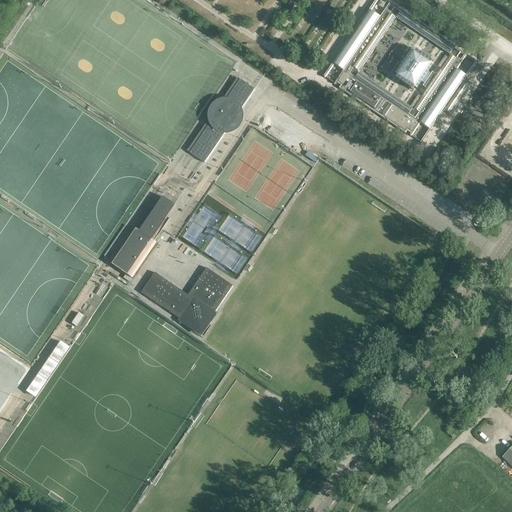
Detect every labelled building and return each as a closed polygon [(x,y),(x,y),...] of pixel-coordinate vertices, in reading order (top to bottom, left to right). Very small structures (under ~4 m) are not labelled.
[(345,44),(347,41),(348,41),(324,77),(324,78),(325,78),(334,84),(334,85),(335,84),(336,85),(337,83),(341,86),(339,88),(405,133),(407,131),(411,134),(410,135),(410,136),(410,137),(411,136),(420,143),(420,144),(421,143),(422,144),(446,108),(446,109),(444,111),(444,112),(445,111),(449,114),(449,115),(450,114),(451,115),(469,88),(468,87),(469,87),(468,86),(468,87),(463,84),(464,83),(463,83),(461,86),(476,64),(475,63),(476,62),(475,62),(475,63),(465,56),(466,56),(465,55),(465,56),(464,55),(464,56),(464,57),(462,61),(457,58),(460,53),(454,49),(454,47),(455,48),(455,47),(400,10),(401,11),(400,12),(394,8),(390,13),(387,10),(390,6),(390,5),(389,5),(390,4),(389,4),(382,0),(375,0),(363,19),(362,19),(364,16),(345,44)] [(190,153),(204,163),(225,133),(225,132),(228,132),(229,132),(231,131),(233,131),(235,129),(235,130),(238,127),(240,124),(241,120),(242,115),(240,110),(255,90),(240,80),(237,78),(223,99),(226,100),(225,100),(225,101),(223,101),(222,101),(218,102),(216,103),(215,105),(213,106),(212,107),(211,109),(211,111),(210,113),(210,115),(210,117),(210,118),(210,120),(211,122),(208,121),(187,151),(190,153)] [(163,197),(115,267),(132,278),(156,243),(152,240),(175,206),(163,197)] [(155,273),(141,293),(179,319),(178,321),(201,337),(211,323),(218,314),(215,312),(233,286),(206,268),(188,295),(155,273)] [(60,340),(27,391),(36,397),(69,346),(60,340)] [(511,466),(511,447),(502,457),(511,466)]
